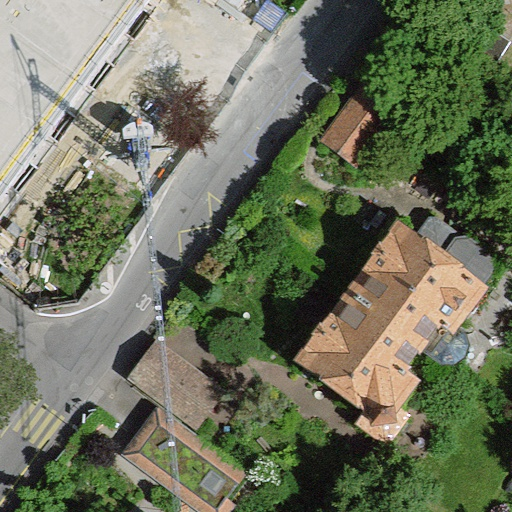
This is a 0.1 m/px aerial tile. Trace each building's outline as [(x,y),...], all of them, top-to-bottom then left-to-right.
[(12,0),(49,28),(69,0),(12,0)] [(278,14),(258,0),(217,0),(210,10),(257,43),(278,14)] [(456,42),(403,4),(365,57),(417,94),(456,42)] [(378,79),(356,106),(383,127),(413,149),(434,122),(378,79)] [(352,167),(383,127),(356,106),(326,146),(352,167)] [(434,225),(420,246),(481,292),(496,270),(495,261),(469,242),(459,244),(434,225)] [(355,301),(422,351),(441,326),(452,335),(456,329),(483,294),(481,292),(420,246),(417,244),(407,258),(394,248),(355,301)] [(316,353),(330,364),(320,377),(371,415),(377,419),(391,416),(396,410),(416,385),(405,376),(422,351),(355,301),(316,353)] [(441,326),(422,351),(445,367),(457,368),(466,361),(472,348),(469,338),(456,329),(452,335),(441,326)] [(218,397),(162,354),(139,385),(196,427),(218,397)] [(408,419),(396,410),(391,416),(377,419),(371,415),(364,426),(388,444),(408,419)] [(249,474),(169,415),(140,456),(208,506),(227,504),(249,474)]
